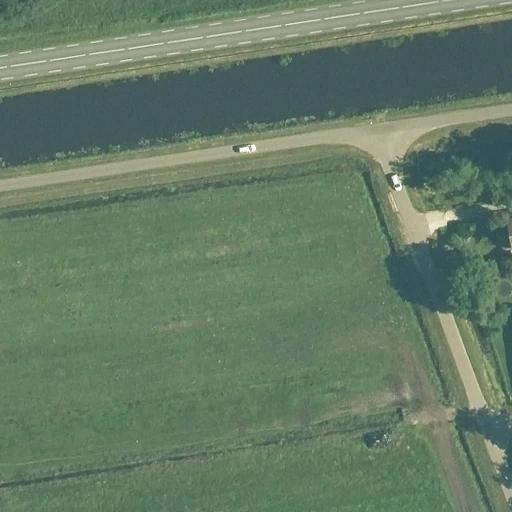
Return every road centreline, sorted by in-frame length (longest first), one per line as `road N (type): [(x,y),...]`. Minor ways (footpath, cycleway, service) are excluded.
road 1 (primary): [(472,0),(0,71)]
road 2 (unclassified): [(511,503),(391,179),(382,131)]
road 3 (unclassified): [(0,188),(382,131)]
road 4 (unclassified): [(382,131),(511,112)]
